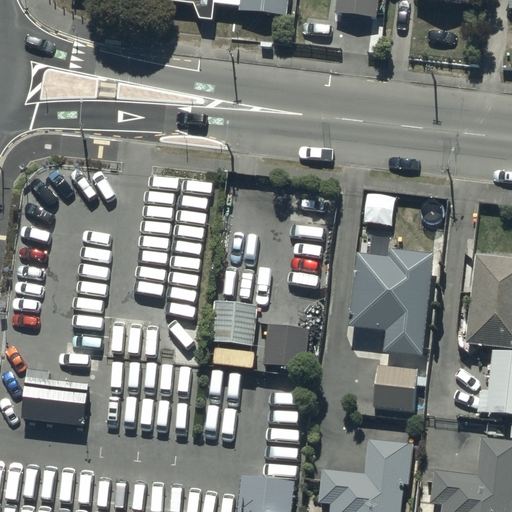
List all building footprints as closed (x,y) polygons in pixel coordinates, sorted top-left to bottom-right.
[(105,0),(197,8),(196,23),(214,25),(216,3),(239,5),(239,10),(286,15),(287,0),(105,0)] [(383,0),(338,0),(338,13),(382,16),(383,0)] [(313,224),(255,220),(251,278),(268,279),(267,284),(308,287),(313,224)] [(394,255),(362,252),(353,325),(393,329),(390,351),(427,356),(439,253),(395,248),(394,255)] [(511,256),(478,254),(469,345),(511,348),(511,256)] [(262,305),(221,302),(218,340),(259,344),(262,305)] [(110,312),(108,353),(151,356),(153,315),(110,312)] [(511,350),(496,349),(492,391),(480,390),(478,410),(511,413),(511,350)] [(424,368),(380,363),(375,406),(419,411),(424,368)] [(54,374),(32,372),(26,422),(86,429),(91,387),(53,382),(54,374)] [(437,470),(436,476),(433,503),(445,504),(444,511),(511,511),(511,438),(483,435),(478,475),(437,470)] [(369,473),(326,468),(322,502),(334,503),(333,511),(406,511),(410,481),(415,481),(419,442),(373,437),(369,473)] [(125,511),(129,475),(49,466),(44,511),(125,511)] [(294,511),(298,479),(248,473),(243,511),(294,511)]
